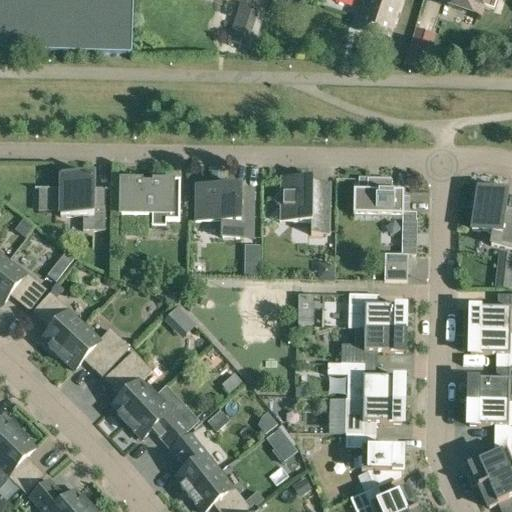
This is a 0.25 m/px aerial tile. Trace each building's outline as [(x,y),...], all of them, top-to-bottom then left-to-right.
[(0,0),(0,46),(134,48),(134,0),(0,0)] [(358,29),(389,39),(401,0),(350,0),(354,1),(355,1),(366,4),(358,29)] [(444,0),(443,6),(481,18),(483,10),(495,14),(499,0),(444,0)] [(227,42),(252,51),(255,42),(266,12),(241,3),(231,33),(227,42)] [(407,65),(423,66),(433,36),(418,31),(407,65)] [(83,232),(105,233),(106,209),(94,208),(94,176),(61,176),(61,190),(44,190),(43,209),(60,209),(60,218),(83,219),(83,232)] [(313,180),(280,179),(280,195),(273,202),(280,209),(279,224),(311,225),(311,237),(330,237),(331,185),(313,184),(313,180)] [(165,223),(179,223),(180,201),(180,182),(152,181),(152,185),(143,184),(143,181),(122,181),(121,218),(165,218),(165,223)] [(406,247),(416,247),(416,214),(408,214),(409,199),(403,199),(403,194),(391,193),(392,181),(367,181),(367,193),(354,192),(353,217),(407,218),(406,247)] [(222,240),(253,240),(254,191),(219,190),(219,188),(196,187),(195,224),(222,224),(222,240)] [(491,247),(511,250),(511,214),(505,213),(509,190),(491,187),(490,192),(478,190),(471,232),(493,236),(491,247)] [(16,232),(25,240),(32,230),(23,223),(16,232)] [(0,274),(9,263),(0,255),(0,274)] [(66,271),(73,262),(64,255),(58,265),(66,271)] [(511,255),(504,255),(501,274),(511,275),(511,255)] [(407,257),(385,257),(384,284),(407,284),(407,257)] [(10,297),(30,313),(46,293),(26,277),(9,263),(0,274),(0,307),(1,308),(10,297)] [(247,280),(260,280),(260,266),(247,266),(247,280)] [(320,281),(334,281),(334,267),(320,267),(320,281)] [(41,342),(58,357),(85,328),(69,313),(50,296),(32,315),(51,332),(41,342)] [(349,330),(404,332),(404,308),(378,308),(379,298),(349,297),(349,309),(349,330)] [(471,310),(471,333),(510,334),(511,311),(511,297),(497,297),(497,311),(471,310)] [(166,318),(175,327),(185,318),(177,308),(166,318)] [(300,326),(310,327),(310,315),(300,315),(300,326)] [(84,362),(102,379),(129,350),(110,332),(100,342),(85,328),(58,357),(74,372),(84,362)] [(341,367),(351,367),(363,367),(377,367),(377,354),(403,355),(404,332),(349,330),(349,332),(356,332),(356,347),(341,347),(341,367)] [(496,369),(509,370),(511,369),(511,336),(510,336),(510,334),(471,333),(470,356),(496,357),(496,369)] [(111,409),(126,426),(156,398),(141,383),(151,373),(133,354),(104,381),(121,400),(111,409)] [(377,379),(377,367),(363,367),(351,367),(341,367),(333,366),(333,377),(363,378),(363,402),(402,403),(403,379),(377,379)] [(511,369),(509,370),(496,369),(495,382),(470,381),(469,404),(509,405),(511,405),(511,369)] [(222,388),(229,396),(241,385),(234,378),(222,388)] [(166,388),(156,398),(126,426),(141,442),(152,432),(169,451),(199,423),(166,388)] [(307,389),(296,389),(295,398),(306,398),(307,389)] [(347,402),(346,436),(362,437),(376,438),(376,425),(402,426),(402,403),(363,402),(347,402)] [(494,428),(494,440),(508,441),(511,441),(511,405),(509,405),(469,404),(469,427),(494,428)] [(216,434),(229,423),(220,412),(207,423),(216,434)] [(0,454),(20,434),(4,419),(0,423),(0,454)] [(283,426),(270,438),(289,459),(302,447),(283,426)] [(0,454),(0,486),(8,479),(26,496),(44,477),(26,460),(36,450),(20,434),(0,454)] [(175,481),(188,498),(220,473),(191,436),(170,452),(186,472),(175,481)] [(368,474),(375,490),(378,490),(400,480),(401,451),(375,450),(376,438),(362,437),(346,436),(345,451),(362,451),(361,474),(368,474)] [(470,468),(479,489),(511,474),(511,441),(508,441),(494,440),(494,457),(470,468)] [(206,511),(213,507),(217,511),(247,511),(249,510),(234,491),(234,490),(220,473),(188,498),(199,511),(206,511)] [(511,511),(511,474),(479,489),(489,510),(497,506),(499,511),(511,511)] [(295,487),(301,497),(311,490),(305,480),(295,487)] [(87,511),(91,509),(76,492),(66,502),(49,483),(30,500),(40,511),(87,511)] [(354,511),(415,511),(406,491),(383,501),(378,490),(375,490),(350,501),(354,511)] [(250,511),(255,509),(263,504),(257,496),(246,506),(249,510),(250,511)]
